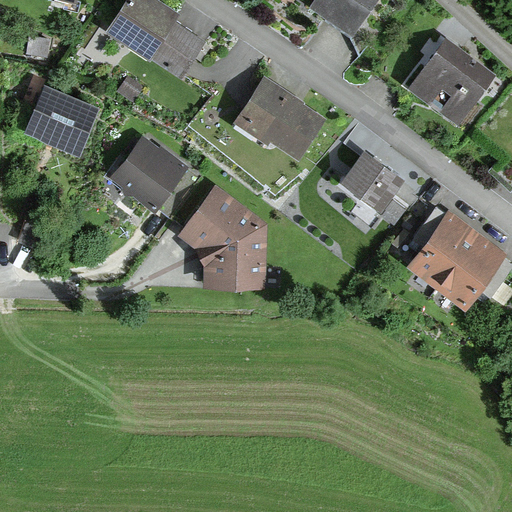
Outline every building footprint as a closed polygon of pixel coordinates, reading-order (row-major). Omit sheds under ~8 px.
[(170,22),(173,16),(148,0),(126,0),(108,28),(180,75),(200,45),(187,36),(188,35),(170,22)] [(313,0),(309,6),(350,35),(374,0),(313,0)] [(26,53),(44,56),(46,40),(28,37),(26,53)] [(412,82),(458,117),(489,76),(443,41),(412,82)] [(297,154),(320,121),(261,81),(231,126),(260,145),(267,134),(297,154)] [(64,139),(79,145),(94,108),(43,87),(27,124),(42,130),(40,135),(62,144),(64,139)] [(131,190),(153,207),(183,168),(169,158),(168,160),(144,142),(137,143),(125,158),(130,162),(123,172),(125,191),(131,190)] [(344,181),(377,206),(397,179),(364,154),(344,181)] [(508,191),(511,187),(511,174),(496,160),(486,171),(508,191)] [(256,222),(214,190),(184,229),(207,247),(210,253),(209,282),(259,284),(261,231),(256,222)] [(395,218),(396,219),(403,210),(391,201),(381,216),(391,224),(395,218)] [(488,295),(511,264),(435,207),(412,237),(424,246),(411,264),(463,303),(476,286),(488,295)] [(18,240),(40,249),(51,223),(29,214),(18,240)] [(351,248),(358,240),(334,222),(325,234),(348,252),(351,248)]
